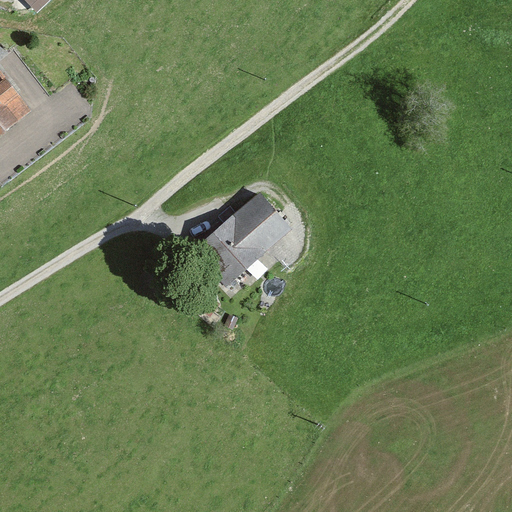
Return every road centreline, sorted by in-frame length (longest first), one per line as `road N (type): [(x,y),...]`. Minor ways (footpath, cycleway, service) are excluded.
road 1 (track): [(131,221),(408,0)]
road 2 (unclassified): [(0,303),(131,221),(183,230)]
